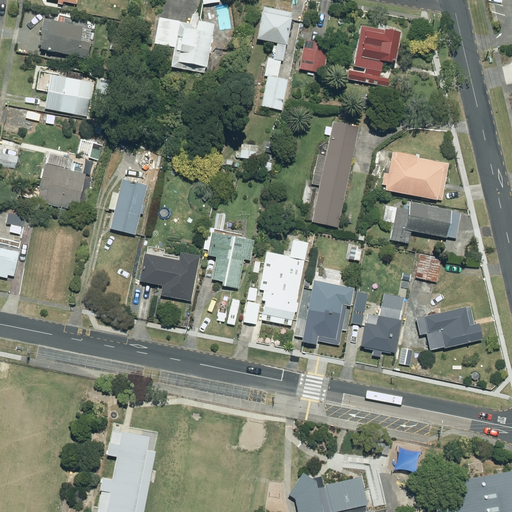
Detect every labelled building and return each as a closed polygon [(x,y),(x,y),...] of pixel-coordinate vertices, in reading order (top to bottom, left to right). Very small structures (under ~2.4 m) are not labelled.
[(232,29),(227,5),(219,7),(218,0),(201,0),(202,9),(215,8),(219,32),(232,29)] [(256,41),(276,45),(274,61),(283,62),(291,19),(261,14),(256,41)] [(174,48),(170,69),(203,74),(204,69),(206,69),(213,26),(196,23),(196,27),(179,24),(179,22),(159,19),(155,45),(174,48)] [(38,37),(40,37),(37,51),(86,61),(89,43),(79,41),(82,28),(41,20),(38,37)] [(360,28),(353,68),(364,70),(363,74),(349,71),(348,81),(387,88),(389,80),(379,79),(382,64),(394,66),(400,35),(360,28)] [(304,42),(299,71),(323,75),(328,46),(304,42)] [(49,77),(43,111),(86,118),(92,83),(49,77)] [(267,77),(261,108),(281,111),(287,81),(267,77)] [(99,84),(97,90),(106,92),(107,85),(99,84)] [(332,123),(311,224),(337,230),(359,128),(332,123)] [(0,137),(0,138),(0,166),(15,169),(21,142),(0,137)] [(241,145),(239,159),(256,161),(258,147),(241,145)] [(168,150),(166,160),(182,163),(184,153),(168,150)] [(384,193),(437,203),(443,170),(416,165),(417,160),(391,155),(384,193)] [(36,189),(39,190),(36,203),(77,212),(79,202),(86,204),(88,191),(82,190),(85,176),(70,172),(73,162),(46,156),(44,166),(42,166),(36,189)] [(135,237),(146,187),(120,182),(109,231),(135,237)] [(396,210),(390,242),(409,246),(411,234),(446,241),(446,239),(456,241),(461,215),(408,205),(407,212),(396,210)] [(25,219),(7,215),(6,225),(23,228),(25,219)] [(215,259),(211,282),(222,284),(222,288),(237,291),(243,262),(249,263),(253,243),(211,235),(207,258),(215,259)] [(273,255),(261,317),(292,322),(308,245),(292,242),(289,258),(273,255)] [(351,242),(347,261),(358,263),(361,244),(351,242)] [(465,248),(451,246),(450,259),(464,260),(465,248)] [(18,254),(0,250),(0,278),(6,280),(7,277),(12,278),(18,254)] [(161,288),(159,298),(190,303),(199,258),(179,255),(178,263),(143,256),(137,284),(161,288)] [(415,279),(437,283),(440,260),(419,256),(415,279)] [(358,291),(370,293),(372,286),(367,285),(368,277),(361,276),(358,291)] [(250,281),(247,295),(255,297),(257,282),(250,281)] [(342,307),(350,308),(353,291),(313,284),(301,345),(315,348),(317,338),(335,342),(342,307)] [(356,294),(350,325),(362,327),(368,296),(356,294)] [(242,326),(256,329),(260,305),(247,303),(242,326)] [(360,349),(373,351),(372,357),(380,359),(381,353),(394,355),(402,313),(380,309),(379,318),(367,316),(365,326),(364,326),(360,349)] [(465,310),(423,320),(427,336),(439,333),(443,351),(482,342),(478,326),(469,328),(465,310)] [(511,511),(511,465),(432,480),(436,511),(511,511)] [(374,511),(374,510),(367,511),(359,477),(316,487),(314,481),(301,473),(287,494),(294,498),(297,511),(374,511)]
